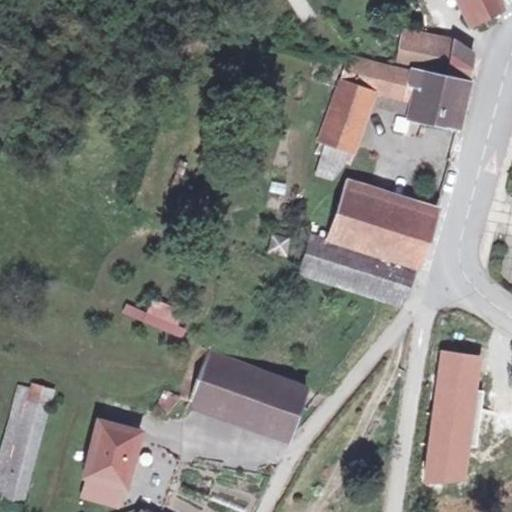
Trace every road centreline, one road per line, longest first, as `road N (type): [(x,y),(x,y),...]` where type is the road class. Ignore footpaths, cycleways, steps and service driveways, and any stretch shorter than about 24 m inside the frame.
road 1 (residential): [(430,292),(323,416),(263,511)]
road 2 (secondary): [(455,270),(511,53)]
road 3 (residential): [(430,292),(391,511)]
